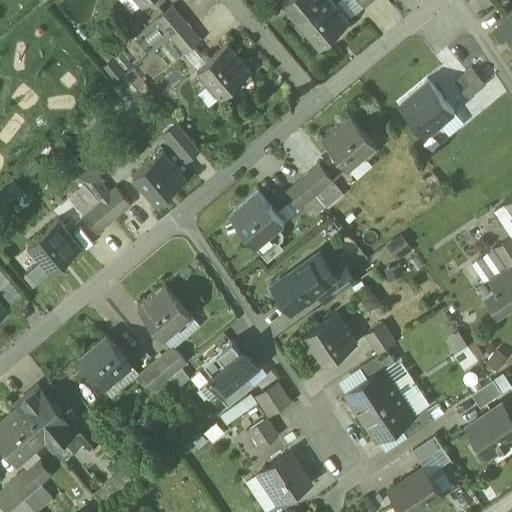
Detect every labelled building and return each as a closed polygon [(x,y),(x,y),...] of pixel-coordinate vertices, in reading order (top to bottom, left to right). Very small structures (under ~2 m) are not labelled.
[(332,0),(285,0),(283,2),(284,4),(285,2),(298,17),(296,19),(320,46),(350,21),(332,0)] [(187,22),(173,6),(156,19),(171,36),(187,22)] [(511,10),(498,22),(511,39),(511,10)] [(156,19),(136,37),(150,54),(171,36),(156,19)] [(187,22),(171,36),(185,54),(202,40),(187,22)] [(229,43),(198,69),(222,96),(252,71),(229,43)] [(486,83),(472,67),(455,81),(469,98),(486,83)] [(428,80),(400,103),(426,134),(454,111),(428,80)] [(351,114),(323,137),(349,168),(377,144),(351,114)] [(178,123),(164,135),(186,161),(200,149),(178,123)] [(164,149),(133,175),(157,203),(187,177),(164,149)] [(319,164),(302,178),(316,195),(333,180),(319,164)] [(111,193),(92,171),(82,179),(89,187),(101,202),(111,193)] [(316,195),(302,178),(285,192),(299,209),(316,195)] [(101,202),(89,187),(72,201),(84,216),(101,202)] [(111,193),(101,202),(115,219),(132,205),(118,188),(111,193)] [(284,222),(258,191),(230,215),(256,245),(268,261),(284,248),(280,243),(283,239),(284,233),(278,227),(284,222)] [(511,195),(505,200),(507,203),(496,210),(511,235),(511,195)] [(101,202),(84,216),(98,233),(115,219),(101,202)] [(59,218),(29,244),(52,272),(83,246),(59,218)] [(402,233),(387,241),(396,258),(411,250),(402,233)] [(511,236),(495,248),(495,249),(507,267),(511,263),(511,236)] [(495,249),(473,264),(482,277),(481,277),(485,282),(490,279),(507,267),(495,249)] [(320,253),(274,287),(291,312),(320,292),(339,279),(334,272),(320,253)] [(511,263),(507,267),(490,279),(496,289),(486,295),(498,313),(511,304),(511,263)] [(339,279),(320,292),(327,302),(356,281),(345,265),(334,272),(339,279)] [(12,282),(1,291),(19,311),(29,303),(12,282)] [(200,324),(166,284),(138,307),(171,347),(200,324)] [(338,312),(305,334),(325,364),(358,342),(338,312)] [(386,322),(365,336),(378,354),(387,348),(398,341),(386,322)] [(107,334),(79,357),(105,388),(132,364),(107,334)] [(241,350),(233,341),(223,350),(230,359),(241,350)] [(470,343),(456,350),(464,367),(478,361),(470,343)] [(139,374),(153,391),(187,363),(173,346),(139,374)] [(495,347),(486,360),(498,368),(507,356),(495,347)] [(378,354),(361,366),(369,378),(383,369),(396,361),(387,348),(378,354)] [(223,350),(204,365),(212,374),(230,359),(223,350)] [(247,357),(241,350),(230,359),(212,374),(209,377),(223,394),(224,395),(246,377),(259,366),(250,355),(247,357)] [(369,378),(347,393),(362,416),(400,391),(394,382),(392,383),(383,369),(369,378)] [(246,377),(224,395),(223,394),(220,397),(228,407),(254,386),(246,377)] [(280,382),(257,397),(269,418),(293,403),(280,382)] [(495,382),(473,396),(482,409),(503,394),(495,382)] [(60,411),(39,386),(18,403),(20,406),(21,406),(47,436),(46,437),(54,446),(74,429),(60,412),(60,411)] [(400,391),(362,416),(378,439),(400,425),(414,415),(413,414),(404,401),(406,400),(400,391)] [(511,417),(502,403),(467,426),(488,457),(511,441),(511,417)] [(20,406),(0,423),(0,437),(19,460),(46,437),(47,436),(21,406),(20,406)] [(426,406),(413,414),(414,415),(400,425),(408,437),(434,419),(426,406)] [(267,417),(249,429),(261,448),(280,436),(267,417)] [(219,419),(201,433),(209,442),(226,428),(219,419)] [(87,425),(76,434),(89,449),(100,440),(87,425)] [(435,435),(414,450),(422,462),(443,447),(435,435)] [(291,452),(259,474),(279,504),(311,483),(291,452)] [(425,467),(388,491),(402,511),(421,511),(445,496),(425,467)] [(28,468),(11,482),(25,499),(42,484),(28,468)] [(95,491),(102,499),(124,481),(118,473),(95,491)] [(11,482),(0,491),(0,503),(7,511),(9,511),(10,511),(25,499),(11,482)] [(25,499),(34,509),(35,511),(52,497),(42,484),(25,499)] [(25,499),(10,511),(11,511),(30,511),(34,509),(25,499)]
